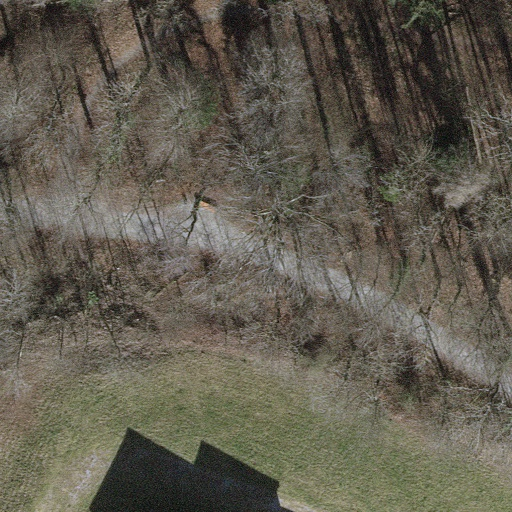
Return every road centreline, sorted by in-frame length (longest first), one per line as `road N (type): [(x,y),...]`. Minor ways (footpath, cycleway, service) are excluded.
road 1 (track): [(511,27),(268,13),(175,30),(125,56),(80,114),(60,209)]
road 2 (track): [(511,383),(283,251),(129,211),(0,208)]
